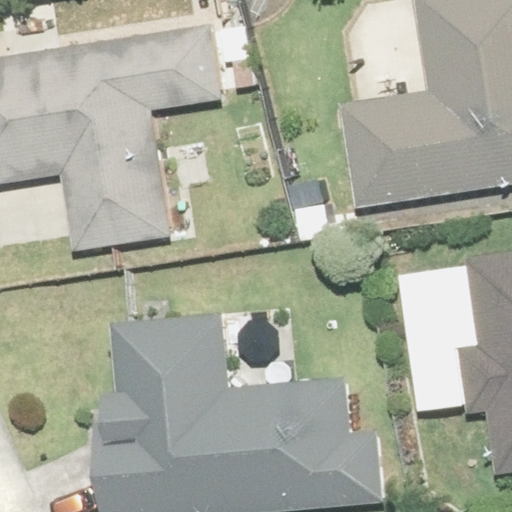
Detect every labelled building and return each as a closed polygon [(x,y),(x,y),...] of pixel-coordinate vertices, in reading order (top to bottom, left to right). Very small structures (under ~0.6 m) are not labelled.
[(48,0),(49,11),(209,3),(208,0),(48,0)] [(511,26),(510,9),(367,24),(379,132),(292,140),(302,247),(511,227),(511,26)] [(121,279),(115,223),(109,149),(177,141),(165,69),(0,85),(0,233),(25,231),(31,289),(121,279)] [(511,295),(443,298),(447,388),(428,389),(433,511),(511,508),(511,295)] [(311,511),(306,425),(203,432),(198,356),(69,364),(73,441),(49,442),(53,511),(311,511)]
